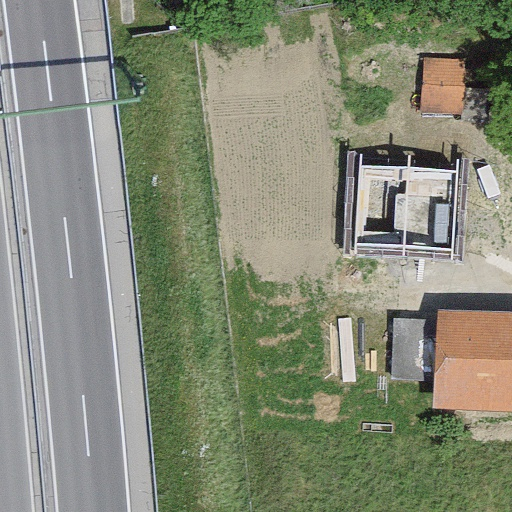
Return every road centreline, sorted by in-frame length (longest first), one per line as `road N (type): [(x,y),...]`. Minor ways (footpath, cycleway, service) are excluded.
road 1 (motorway): [(111,511),(87,246),(44,0)]
road 2 (motorway): [(0,386),(10,511)]
